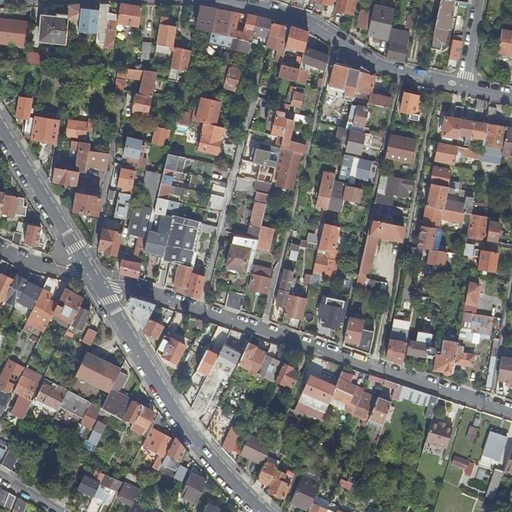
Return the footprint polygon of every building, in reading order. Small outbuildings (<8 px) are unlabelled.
[(308,0),(306,10),(310,11),(313,12),(315,0),(308,0)] [(336,0),(334,11),(354,15),(356,0),(336,0)] [(447,17),(456,19),(460,1),(452,0),(439,0),(439,4),(430,46),(440,48),(441,44),(447,45),(451,24),(446,23),(447,17)] [(105,47),(113,48),(117,23),(117,22),(107,20),(109,4),(100,4),(99,11),(98,28),(104,29),(105,34),(107,34),(105,47)] [(142,7),(120,4),(117,22),(117,23),(139,26),(142,7)] [(69,17),(80,18),(81,5),(74,5),(70,5),(69,17)] [(217,9),(203,7),(201,6),(200,14),(199,14),(196,28),(211,32),(217,9)] [(383,9),(373,7),(372,14),(368,30),(368,33),(373,35),(377,36),(382,13),(383,9)] [(98,28),(99,11),(82,9),(81,21),(90,22),(89,33),(97,34),(98,28)] [(225,11),(217,9),(211,32),(228,36),(233,12),(225,11)] [(394,11),(383,9),(382,13),(377,36),(388,38),(390,28),(394,11)] [(368,30),(372,14),(360,11),(356,27),(368,30)] [(228,36),(251,42),(258,16),(249,15),(244,33),(236,31),(241,13),(233,12),(228,36)] [(40,40),(66,43),(69,17),(58,16),(58,18),(42,17),(40,40)] [(251,42),(266,46),(271,23),(272,20),(258,16),(251,42)] [(408,16),(406,29),(412,30),(415,17),(408,16)] [(170,50),(174,50),(175,48),(173,47),(175,37),(177,27),(170,26),(167,25),(168,23),(168,19),(161,18),(160,24),(155,52),(169,54),(170,50)] [(0,43),(28,46),(32,23),(0,19),(0,43)] [(501,31),(497,52),(511,54),(511,21),(503,20),(501,31)] [(266,46),(284,51),(285,47),(290,28),(271,23),(266,46)] [(290,28),(285,47),(304,51),(304,48),(308,32),(299,29),(290,26),(290,28)] [(183,29),(177,27),(175,37),(181,38),(183,29)] [(388,38),(387,42),(390,43),(386,58),(396,60),(403,62),(410,32),(402,31),(390,28),(388,38)] [(249,53),(251,42),(228,36),(211,32),(210,39),(222,42),(222,41),(233,44),(232,49),(249,53)] [(460,60),(462,40),(452,39),(450,59),(460,60)] [(151,42),(143,41),(141,58),(148,59),(151,42)] [(171,69),(170,73),(168,81),(177,82),(179,69),(187,71),(191,51),(187,50),(188,48),(179,46),(178,48),(175,48),(174,50),(171,69)] [(308,63),(326,69),(329,57),(304,48),(304,51),(303,53),(296,81),(305,83),(308,71),(306,70),(308,63)] [(26,60),(25,65),(44,67),(46,54),(27,51),(27,56),(26,60)] [(282,63),(284,52),(277,51),(275,61),(282,63)] [(232,55),(221,52),(220,57),(231,60),(232,55)] [(296,81),(303,53),(301,53),(297,68),(281,64),(279,74),(278,77),(296,81)] [(237,82),(238,78),(241,70),(223,65),(221,73),(228,75),(226,81),(225,87),(235,90),(237,82)] [(352,99),(389,108),(391,99),(383,96),(384,93),(376,91),(375,95),(371,94),(375,75),(369,71),(360,65),(359,72),(352,99)] [(359,72),(334,66),(330,85),(346,89),(343,99),(352,101),(352,99),(359,72)] [(128,71),(126,78),(146,81),(143,95),(152,97),(158,72),(152,71),(124,68),(124,71),(128,71)] [(124,91),(126,80),(118,78),(116,89),(124,91)] [(224,89),(225,87),(226,81),(219,79),(217,87),(224,89)] [(305,89),(297,87),(292,86),(290,93),(293,94),(291,102),(291,104),(301,107),(305,89)] [(128,91),(127,96),(136,99),(133,112),(148,115),(152,97),(143,95),(128,91)] [(418,96),(404,93),(404,95),(401,107),(400,111),(409,113),(417,115),(419,105),(417,104),(418,96)] [(193,114),(179,111),(176,123),(191,126),(192,120),(196,121),(205,123),(216,126),(222,99),(203,94),(199,110),(194,109),(193,114)] [(27,119),(25,133),(33,135),(36,119),(30,118),(30,113),(33,113),(33,109),(31,109),(32,99),(20,97),(16,120),(17,120),(17,122),(21,122),(22,118),(27,119)] [(485,100),(477,99),(476,108),(475,114),(482,115),(485,100)] [(280,102),(278,110),(270,108),(268,120),(275,122),(273,133),(283,136),(287,118),(294,120),(296,113),(289,112),(291,104),(280,102)] [(367,108),(351,104),(346,129),(362,133),(367,108)] [(461,105),(455,104),(453,116),(459,117),(461,105)] [(501,155),(503,148),(506,127),(494,125),(495,122),(494,118),(497,108),(489,106),(486,124),(484,139),(482,151),(481,155),(480,159),(480,161),(500,164),(501,155)] [(88,119),(94,120),(96,108),(89,107),(88,119)] [(475,114),(476,108),(468,107),(466,121),(461,120),(459,135),(471,137),(472,137),(474,122),(473,122),(475,114)] [(296,113),(294,120),(307,123),(309,117),(296,113)] [(459,135),(461,120),(445,117),(442,135),(442,136),(442,140),(450,141),(451,137),(458,138),(459,135)] [(33,139),(56,143),(59,121),(36,118),(36,119),(33,135),(33,139)] [(289,140),(294,120),(287,118),(283,136),(281,144),(288,145),(287,149),(295,151),(306,154),(306,141),(294,138),(293,142),(289,140)] [(69,120),(67,136),(86,139),(87,131),(90,131),(91,126),(88,125),(88,123),(69,120)] [(196,149),(199,150),(203,135),(202,135),(205,123),(196,121),(192,120),(191,126),(190,128),(198,130),(197,134),(200,134),(196,149)] [(469,148),(472,149),(474,140),(477,141),(477,138),(484,139),(486,124),(474,122),(472,137),(471,137),(469,148)] [(203,135),(199,150),(218,155),(224,128),(216,126),(205,123),(202,135),(203,135)] [(174,131),(157,126),(153,143),(164,146),(166,136),(172,138),(174,131)] [(503,148),(501,155),(511,156),(511,128),(506,127),(503,148)] [(346,129),(338,128),(335,144),(347,147),(346,151),(360,154),(365,133),(362,133),(346,129)] [(265,142),(270,145),(276,146),(278,137),(269,135),(265,142)] [(389,135),(385,157),(410,162),(415,140),(389,135)] [(139,157),(143,141),(143,140),(128,137),(124,155),(129,156),(127,165),(144,169),(146,159),(139,157)] [(91,143),(72,140),(71,149),(79,150),(77,169),(79,170),(79,172),(86,173),(88,163),(90,151),(91,143)] [(469,148),(438,143),(435,160),(454,163),(456,155),(457,150),(481,155),(482,151),(472,149),(469,148)] [(248,161),(253,162),(255,163),(276,167),(277,162),(269,160),(271,152),(273,152),(279,154),(281,147),(276,146),(270,145),(268,151),(253,147),(251,156),(249,156),(248,161)] [(281,147),(279,154),(278,160),(277,162),(276,167),(275,171),(280,173),(277,185),(292,189),(300,155),(294,154),(295,151),(287,149),(281,147)] [(457,150),(456,155),(480,159),(481,155),(457,150)] [(107,169),(109,154),(90,151),(88,163),(96,165),(96,167),(107,169)] [(184,180),(185,173),(183,172),(186,158),(168,154),(164,174),(145,253),(163,257),(162,260),(172,263),(168,277),(177,279),(174,290),(201,298),(206,278),(198,275),(200,264),(195,263),(197,252),(196,252),(201,230),(214,233),(216,226),(173,215),(173,216),(164,214),(166,208),(178,211),(180,202),(168,200),(169,193),(183,196),(185,188),(171,185),(173,178),(184,180)] [(339,178),(348,180),(348,183),(351,184),(365,187),(366,184),(368,184),(369,181),(372,181),(376,162),(360,158),(344,154),(340,171),(339,178)] [(276,167),(255,163),(253,171),(259,173),(257,180),(272,183),(275,171),(276,167)] [(484,164),(483,173),(492,174),(493,165),(484,164)] [(430,184),(458,189),(459,182),(454,181),(454,184),(447,183),(450,170),(434,167),(430,184)] [(56,168),(54,181),(77,186),(79,172),(56,168)] [(118,187),(132,190),(136,171),(122,168),(118,187)] [(139,278),(145,253),(164,174),(147,170),(139,206),(135,205),(129,233),(139,236),(134,256),(124,254),(120,272),(139,278)] [(320,223),(324,224),(324,223),(328,209),(330,196),(334,180),(335,174),(325,172),(317,206),(324,208),(320,223)] [(381,175),(377,195),(385,196),(386,193),(389,177),(381,175)] [(413,181),(389,177),(386,193),(407,197),(408,189),(412,190),(413,181)] [(258,192),(247,237),(258,239),(262,225),(272,183),(257,180),(255,191),(258,192)] [(334,180),(330,196),(328,209),(342,212),(345,200),(359,203),(362,189),(351,186),(351,184),(348,183),(338,181),(334,180)] [(466,200),(465,203),(464,212),(465,213),(469,213),(471,214),(475,192),(465,190),(458,189),(430,184),(426,205),(443,209),(445,200),(447,192),(459,194),(461,198),(466,200)] [(447,192),(445,200),(465,203),(466,200),(461,198),(459,194),(447,192)] [(76,193),(73,211),(98,216),(101,198),(76,193)] [(120,193),(118,206),(128,208),(131,195),(120,193)] [(211,193),(207,206),(220,210),(224,197),(211,193)] [(2,213),(1,214),(15,216),(15,215),(25,216),(26,207),(23,207),(24,199),(18,198),(18,197),(5,195),(2,213)] [(385,204),(393,205),(394,198),(385,196),(377,195),(375,202),(385,204)] [(484,199),(476,197),(474,207),(482,209),(484,199)] [(464,212),(465,203),(445,200),(443,209),(464,212)] [(382,218),(384,208),(385,204),(375,202),(368,233),(356,289),(384,296),(387,284),(366,279),(365,275),(368,271),(370,264),(371,264),(377,236),(401,241),(405,226),(391,223),(392,217),(386,216),(385,219),(382,218)] [(443,209),(426,205),(423,222),(439,225),(440,219),(448,221),(449,219),(463,222),(465,213),(464,212),(443,209)] [(128,208),(118,206),(116,216),(126,218),(128,208)] [(469,235),(484,237),(487,238),(490,221),(490,217),(471,214),(470,217),(486,220),(485,222),(472,219),(469,235)] [(487,240),(497,242),(498,234),(502,235),(503,231),(498,230),(500,223),(490,221),(487,238),(487,240)] [(21,246),(26,224),(21,223),(19,233),(15,232),(13,243),(21,246)] [(320,244),(313,273),(331,276),(334,261),(332,260),(339,226),(324,223),(324,224),(322,236),(320,244)] [(41,228),(30,225),(25,243),(44,247),(47,235),(44,231),(41,230),(41,228)] [(258,239),(256,252),(259,252),(260,248),(269,251),(274,229),(262,225),(258,239)] [(432,246),(435,228),(422,226),(418,247),(424,248),(430,249),(434,250),(435,246),(432,246)] [(103,229),(99,249),(105,250),(105,252),(118,255),(123,233),(103,229)] [(310,233),(308,241),(320,244),(322,236),(310,233)] [(235,234),(232,245),(250,249),(245,271),(251,272),(256,252),(258,239),(247,237),(235,234)] [(495,272),(499,247),(476,243),(475,246),(474,250),(481,251),(480,259),(477,259),(476,264),(478,265),(478,269),(495,272)] [(300,246),(290,244),(289,250),(292,250),(299,252),(300,246)] [(475,246),(466,244),(464,255),(473,257),(474,250),(475,246)] [(250,249),(232,245),(227,266),(245,271),(250,249)] [(418,248),(410,246),(408,253),(417,255),(418,248)] [(421,261),(427,263),(430,249),(424,248),(421,261)] [(430,249),(427,263),(444,266),(447,252),(434,250),(430,249)] [(299,252),(292,250),(289,260),(297,262),(299,252)] [(0,274),(0,309),(4,300),(14,280),(3,275),(8,264),(2,260),(0,263),(0,273),(0,274)] [(273,269),(256,265),(250,289),(267,293),(273,269)] [(289,296),(294,272),(285,270),(277,305),(286,307),(289,296)] [(311,284),(313,275),(306,274),(304,283),(311,284)] [(27,281),(16,275),(14,280),(4,300),(15,305),(17,301),(27,282),(27,281)] [(472,313),(476,314),(477,305),(476,305),(480,285),(474,284),(476,276),(470,275),(464,312),(472,313)] [(37,300),(42,289),(27,282),(17,301),(32,308),(37,300)] [(351,283),(344,282),(341,291),(349,293),(351,283)] [(26,321),(44,331),(50,319),(53,313),(57,304),(47,299),(50,293),(42,289),(37,300),(32,308),(30,313),(26,321)] [(63,307),(57,304),(53,313),(71,323),(79,307),(83,298),(65,289),(59,299),(65,302),(63,307)] [(241,312),(245,295),(229,290),(225,306),(241,312)] [(303,319),(307,300),(289,296),(286,307),(284,315),(303,319)] [(141,329),(154,304),(143,301),(130,297),(126,305),(141,329)] [(339,329),(341,316),(346,317),(346,316),(349,302),(345,301),(323,297),(321,304),(319,313),(325,315),(323,325),(339,329)] [(32,308),(17,301),(15,305),(15,306),(30,313),(32,308)] [(71,323),(70,325),(81,330),(90,312),(79,307),(71,323)] [(363,313),(352,310),(344,346),(370,354),(375,332),(361,329),(363,321),(362,320),(363,313)] [(464,312),(459,339),(464,340),(479,343),(480,338),(491,339),(495,317),(476,314),(472,313),(464,312)] [(70,325),(71,323),(53,313),(50,319),(68,329),(70,325)] [(149,319),(143,332),(156,339),(163,326),(149,319)] [(410,323),(394,320),(390,341),(386,359),(394,362),(403,365),(410,323)] [(89,328),(86,336),(94,340),(97,332),(89,328)] [(185,345),(164,335),(156,351),(162,355),(161,356),(176,363),(185,345)] [(83,342),(91,346),(94,340),(86,336),(83,342)] [(492,388),(500,339),(495,338),(486,387),(492,388)] [(464,340),(459,339),(458,343),(455,363),(474,366),(476,355),(462,352),(464,340)] [(430,344),(410,340),(408,353),(427,356),(427,354),(433,356),(435,354),(437,342),(431,341),(430,344)] [(435,369),(453,373),(455,363),(458,343),(445,340),(442,352),(438,351),(435,369)] [(248,371),(255,375),(264,355),(266,352),(256,348),(257,346),(248,343),(236,369),(247,374),(248,371)] [(239,354),(223,345),(217,356),(213,365),(229,374),(239,354)] [(35,365),(47,371),(55,355),(44,349),(35,365)] [(202,374),(207,376),(213,365),(217,356),(206,351),(197,368),(203,371),(202,374)] [(120,371),(107,364),(106,365),(86,355),(76,375),(96,385),(97,383),(110,390),(120,371)] [(274,380),(279,369),(277,368),(279,362),(264,355),(255,375),(251,383),(257,386),(258,383),(263,385),(267,377),(274,381),(274,380)] [(511,358),(502,357),(498,380),(506,382),(506,385),(510,386),(510,382),(511,382),(511,358)] [(0,389),(10,394),(15,384),(7,380),(10,374),(20,379),(22,375),(25,368),(8,359),(0,374),(0,389)] [(292,368),(282,363),(279,369),(274,380),(283,385),(284,383),(291,386),(298,372),(291,369),(292,368)] [(30,400),(41,377),(38,375),(26,368),(25,368),(22,375),(20,379),(14,391),(20,395),(13,409),(16,410),(14,415),(21,418),(30,400)] [(112,400),(114,395),(116,392),(118,393),(127,375),(120,371),(110,390),(101,409),(111,414),(121,420),(127,408),(112,400)] [(361,391),(363,388),(349,382),(350,381),(351,382),(354,374),(341,371),(335,386),(331,395),(347,402),(344,409),(352,412),(361,391)] [(385,379),(369,374),(368,377),(383,383),(385,379)] [(331,395),(335,386),(309,375),(295,407),(320,418),(331,395)] [(398,384),(385,379),(383,383),(382,385),(395,389),(398,384)] [(68,390),(64,388),(61,392),(44,383),(36,398),(58,409),(68,390)] [(198,394),(200,391),(190,384),(183,396),(191,409),(198,394)] [(401,396),(427,405),(430,394),(416,390),(398,384),(395,389),(392,397),(399,400),(401,396)] [(0,399),(1,401),(6,403),(10,394),(0,389),(0,399)] [(58,409),(53,420),(65,426),(68,420),(79,425),(90,403),(68,390),(58,409)] [(368,418),(377,397),(361,391),(352,412),(368,418)] [(208,404),(198,394),(191,409),(198,418),(200,416),(208,404)] [(430,394),(427,405),(424,415),(432,418),(438,397),(430,394)] [(121,398),(114,395),(112,400),(127,408),(131,401),(122,397),(121,398)] [(389,406),(390,402),(377,397),(368,418),(382,424),(384,420),(389,406)] [(154,413),(147,410),(149,407),(143,404),(142,407),(132,402),(124,418),(133,423),(130,428),(142,434),(144,435),(147,437),(154,421),(151,419),(154,413)] [(79,425),(89,431),(98,415),(98,414),(101,409),(90,403),(79,425)] [(389,406),(384,420),(392,423),(397,409),(389,406)] [(98,414),(104,417),(109,419),(111,414),(101,409),(98,414)] [(231,427),(235,418),(217,409),(213,416),(206,430),(221,447),(231,427)] [(300,414),(288,409),(286,412),(293,415),(299,417),(300,414)] [(202,418),(199,420),(206,430),(213,416),(207,410),(202,418)] [(158,455),(155,460),(153,466),(159,469),(162,462),(166,455),(174,440),(155,430),(163,420),(159,413),(154,421),(147,437),(142,446),(146,448),(158,455)] [(104,417),(102,422),(97,420),(87,440),(85,439),(81,448),(92,453),(96,445),(103,432),(109,419),(104,417)] [(379,433),(382,424),(368,418),(364,426),(379,433)] [(451,428),(444,425),(439,424),(431,421),(425,441),(445,448),(451,428)] [(478,428),(470,426),(466,438),(473,441),(478,428)] [(237,430),(231,427),(221,447),(226,453),(228,448),(231,449),(228,455),(235,462),(239,453),(242,447),(234,442),(236,440),(233,439),(237,430)] [(314,432),(302,428),(300,432),(312,437),(314,432)] [(499,460),(506,438),(489,433),(480,462),(490,465),(492,458),(499,460)] [(264,460),(271,446),(248,434),(242,447),(239,453),(262,465),(264,460)] [(187,468),(181,465),(178,464),(184,450),(175,437),(174,440),(166,455),(170,457),(166,464),(162,462),(159,469),(175,478),(181,481),(187,468)] [(19,454),(9,448),(1,464),(11,470),(19,454)] [(150,457),(155,460),(158,455),(146,448),(144,453),(150,456),(150,457)] [(463,467),(461,473),(471,476),(475,464),(471,463),(471,462),(454,456),(452,463),(463,467)] [(275,469),(277,466),(264,460),(262,465),(254,482),(258,486),(262,490),(265,483),(268,484),(275,469)] [(78,489),(94,496),(94,495),(98,487),(104,474),(86,466),(84,470),(86,471),(78,489)] [(268,484),(266,489),(276,493),(275,496),(278,497),(279,495),(283,496),(295,472),(287,468),(285,473),(275,469),(268,484)] [(495,495),(503,472),(495,469),(487,493),(495,495)] [(136,481),(138,478),(129,472),(125,479),(132,483),(134,480),(136,481)] [(196,502),(206,480),(190,472),(181,494),(196,502)] [(65,480),(54,474),(45,491),(50,494),(56,498),(65,480)] [(98,487),(110,493),(112,488),(119,491),(123,482),(104,474),(98,487)] [(289,502),(299,507),(300,504),(308,508),(307,510),(308,510),(311,503),(315,495),(319,486),(301,477),(289,502)] [(339,488),(351,489),(352,481),(340,480),(339,488)] [(117,499),(132,506),(133,504),(140,490),(125,483),(117,499)] [(67,505),(74,491),(67,487),(60,501),(64,503),(67,505)] [(106,501),(110,493),(98,487),(94,495),(106,501)] [(8,492),(1,489),(0,493),(0,508),(2,509),(8,492)] [(9,492),(4,506),(11,509),(16,496),(9,492)] [(152,504),(160,508),(165,498),(158,493),(152,504)] [(311,503),(326,510),(330,502),(315,495),(311,503)] [(18,498),(12,511),(23,511),(27,503),(18,498)] [(78,511),(85,511),(92,500),(87,498),(82,501),(77,511),(78,511)] [(221,511),(222,510),(207,503),(203,511),(221,511)] [(325,511),(326,510),(311,503),(308,510),(307,511),(325,511)]
